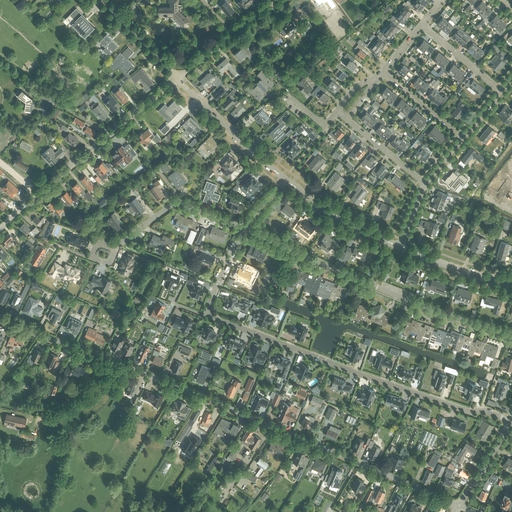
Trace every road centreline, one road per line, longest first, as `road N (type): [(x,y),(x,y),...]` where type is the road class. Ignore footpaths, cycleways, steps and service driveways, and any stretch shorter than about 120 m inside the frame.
road 1 (unclassified): [(459,504),(0,316)]
road 2 (residential): [(510,423),(204,314)]
road 3 (residential): [(511,332),(436,311),(246,227)]
road 4 (unclassified): [(0,229),(177,77)]
road 5 (residential): [(114,249),(174,203),(246,227)]
road 6 (unclassified): [(177,77),(284,179)]
road 7 (unclassified): [(284,179),(338,219),(398,247)]
road 8 (unclassified): [(177,77),(271,0)]
road 9 (unclassified): [(398,247),(511,287)]
